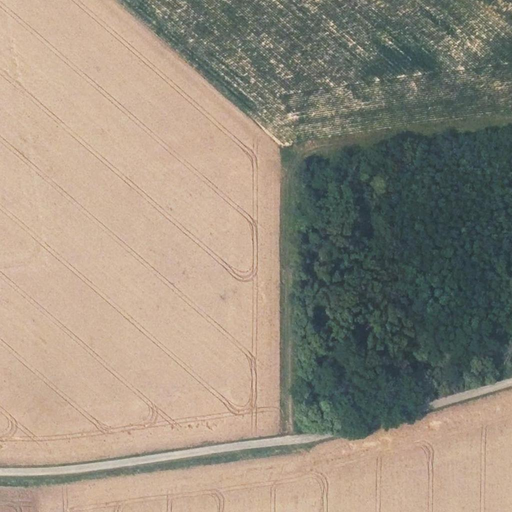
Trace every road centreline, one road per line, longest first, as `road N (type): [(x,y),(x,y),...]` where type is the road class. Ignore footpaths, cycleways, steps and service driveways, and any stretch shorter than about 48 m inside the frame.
road 1 (unclassified): [(0,471),(305,437),(511,381)]
road 2 (track): [(288,439),(282,238),(290,161),(300,152),(507,120)]
